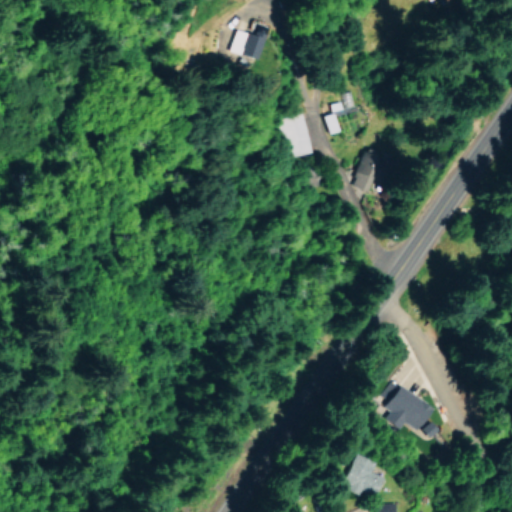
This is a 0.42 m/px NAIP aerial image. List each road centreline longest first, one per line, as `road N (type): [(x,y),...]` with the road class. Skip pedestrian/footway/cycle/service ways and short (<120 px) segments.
road 1 (secondary): [(227,511),(511,105)]
road 2 (residential): [(392,277),(320,152),(255,117),(258,73),(297,0)]
